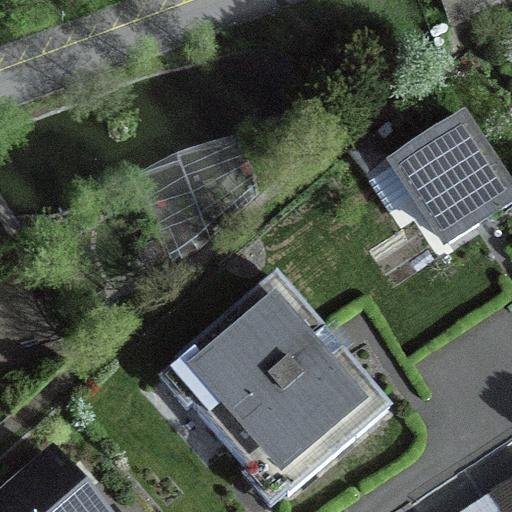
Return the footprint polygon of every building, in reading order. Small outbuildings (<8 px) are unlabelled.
[(494,0),(443,0),(451,19),(495,2),(494,0)] [(511,194),(464,122),(398,165),(449,244),(511,203),(511,194)] [(277,279),(175,366),(203,398),(193,407),(250,474),(260,465),(288,497),(389,410),(342,355),(344,353),(325,332),(324,334),(277,279)] [(0,507),(0,511),(100,511),(55,460),(0,507)] [(511,511),(511,489),(500,497),(477,511),(511,511)]
